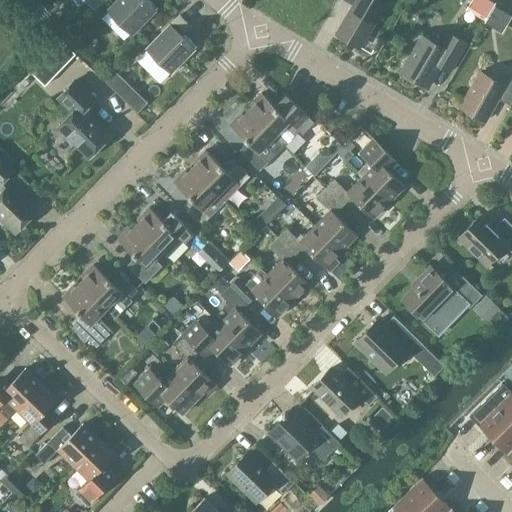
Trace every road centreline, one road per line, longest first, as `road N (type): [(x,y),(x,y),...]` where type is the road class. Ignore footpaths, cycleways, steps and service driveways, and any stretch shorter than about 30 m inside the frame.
road 1 (residential): [(165,456),(188,463),(203,456),(480,161)]
road 2 (residential): [(0,294),(258,31)]
road 3 (residential): [(480,161),(258,31)]
road 4 (residential): [(165,456),(0,294)]
